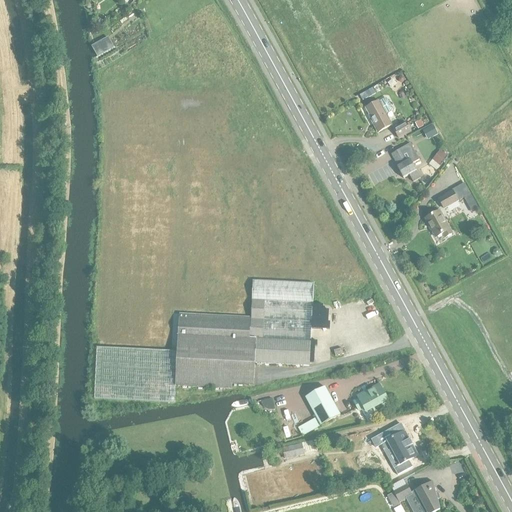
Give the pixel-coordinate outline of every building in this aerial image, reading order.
[(356,94),(404,67),(370,14),(325,39),(356,94)] [(108,38),(92,47),(93,49),(97,56),(113,47),(108,38)] [(391,125),(386,115),(392,112),(392,109),(387,99),(384,98),(365,108),(379,132),(391,125)] [(405,122),(393,129),(399,139),(411,133),(405,122)] [(403,147),(391,154),(394,160),(397,159),(400,165),(397,167),(403,178),(409,175),(413,182),(420,178),(403,147)] [(436,162),(441,166),(448,158),(443,154),(436,162)] [(452,191),(438,199),(444,209),(457,201),(452,191)] [(471,194),(465,198),(467,202),(474,199),(471,194)] [(439,211),(425,219),(436,237),(443,234),(445,238),(451,234),(439,211)] [(97,332),(94,398),(174,403),(175,385),(232,388),(232,384),(254,385),(255,364),(309,366),(313,304),(313,299),(314,284),(253,281),(251,317),(179,313),(178,336),(97,332)] [(379,386),(357,397),(359,401),(354,403),(358,411),(363,408),(365,412),(372,409),(375,415),(386,409),(382,403),(388,401),(379,386)] [(324,387),(305,398),(316,418),(309,422),(312,431),(340,415),(324,387)] [(397,474),(401,472),(402,474),(413,468),(409,461),(419,456),(412,445),(410,446),(402,433),(405,432),(401,424),(371,440),(376,448),(381,445),(397,474)] [(302,444),(282,449),(284,460),(304,455),(302,444)] [(435,511),(439,510),(434,489),(432,482),(416,490),(428,511),(435,511)] [(412,496),(407,486),(394,493),(399,503),(412,496)]
